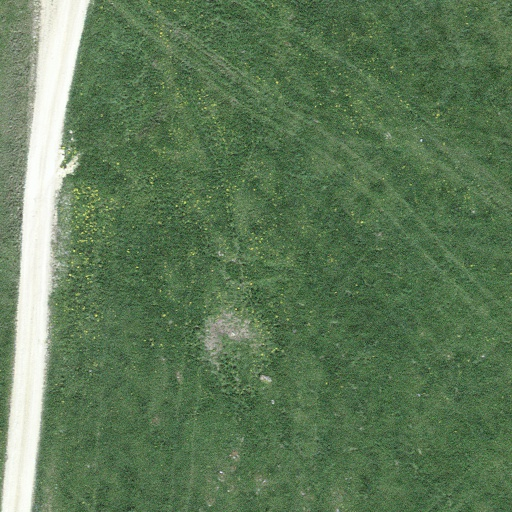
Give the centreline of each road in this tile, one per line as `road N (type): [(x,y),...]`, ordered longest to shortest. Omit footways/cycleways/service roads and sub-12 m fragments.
road 1 (track): [(55,0),(16,511)]
road 2 (track): [(278,0),(352,52),(511,199)]
